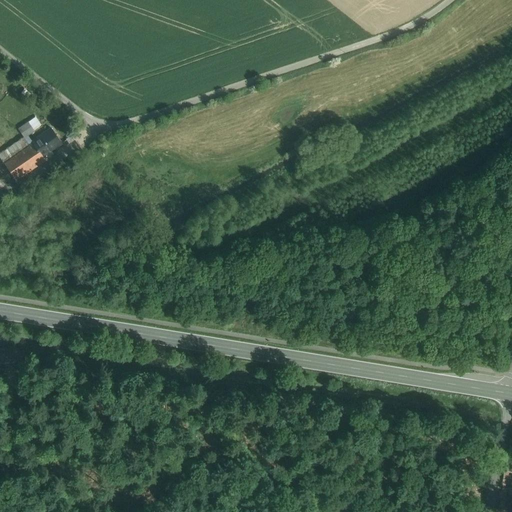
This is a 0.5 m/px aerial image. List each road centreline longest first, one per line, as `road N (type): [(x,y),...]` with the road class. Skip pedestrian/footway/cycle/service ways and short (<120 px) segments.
road 1 (secondary): [(511,393),(0,311)]
road 2 (unclassified): [(449,0),(400,31),(120,126),(88,119),(0,50)]
road 3 (unclassified): [(487,511),(511,393)]
